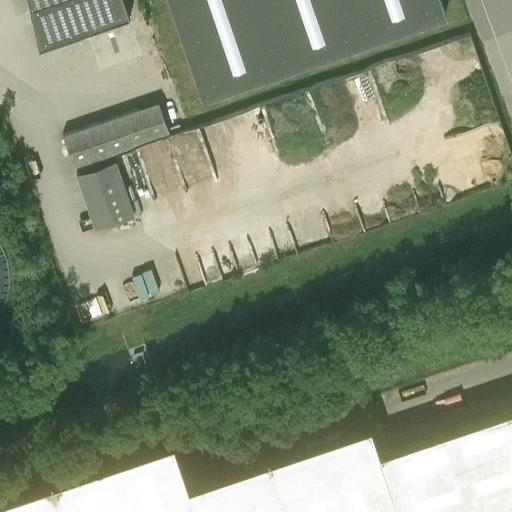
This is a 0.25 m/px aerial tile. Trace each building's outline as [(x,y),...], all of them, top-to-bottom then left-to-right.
[(129,18),(122,0),(25,0),(27,8),(51,0),(75,0),(87,32),(129,18)] [(87,32),(75,0),(51,0),(27,8),(37,49),(87,32)] [(166,0),(199,96),(444,14),(438,0),(166,0)] [(64,133),(75,164),(169,132),(158,101),(64,133)] [(95,227),(133,213),(115,160),(76,174),(95,227)] [(511,511),(511,403),(379,448),(370,421),(187,483),(172,438),(0,496),(0,511),(511,511)]
